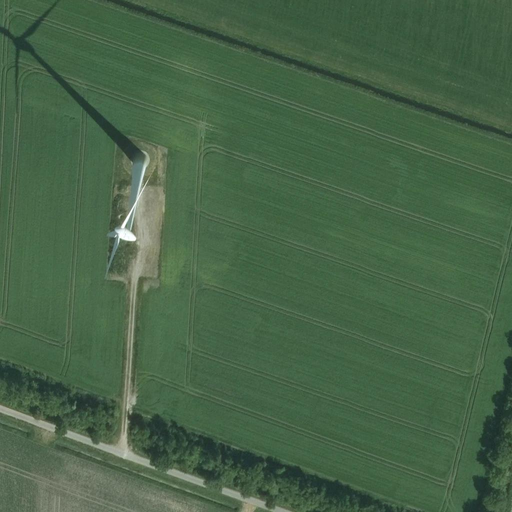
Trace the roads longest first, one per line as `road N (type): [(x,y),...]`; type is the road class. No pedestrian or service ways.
road 1 (track): [(0,410),(279,511)]
road 2 (track): [(127,456),(140,178)]
